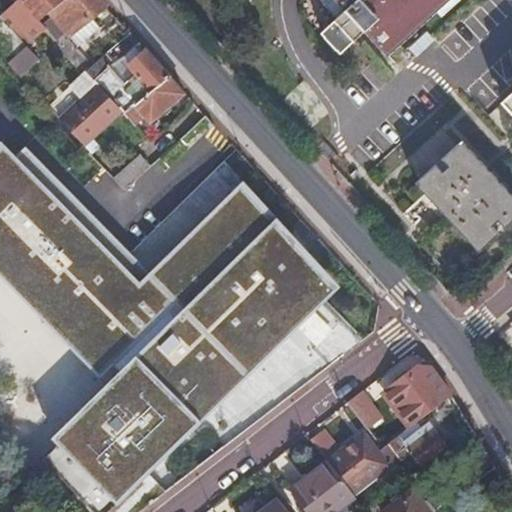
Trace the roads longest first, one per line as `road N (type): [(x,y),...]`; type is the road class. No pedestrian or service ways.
road 1 (tertiary): [(141,0),(429,316)]
road 2 (residential): [(176,511),(429,316)]
